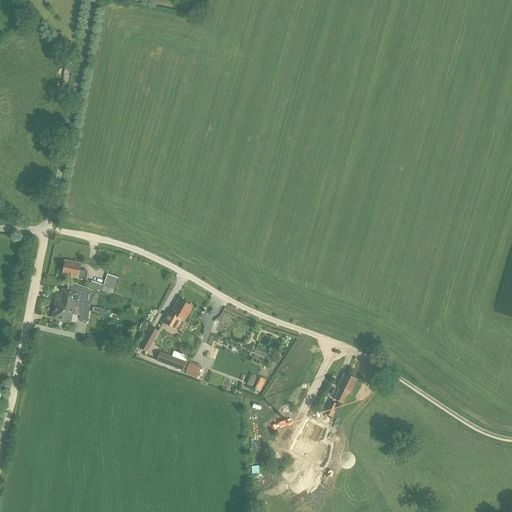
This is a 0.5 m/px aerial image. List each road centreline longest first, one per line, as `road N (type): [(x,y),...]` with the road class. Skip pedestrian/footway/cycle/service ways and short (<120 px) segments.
road 1 (track): [(45,232),(144,254),(249,312),(372,361)]
road 2 (unclassified): [(0,227),(45,232),(94,0)]
road 3 (track): [(36,273),(0,446)]
